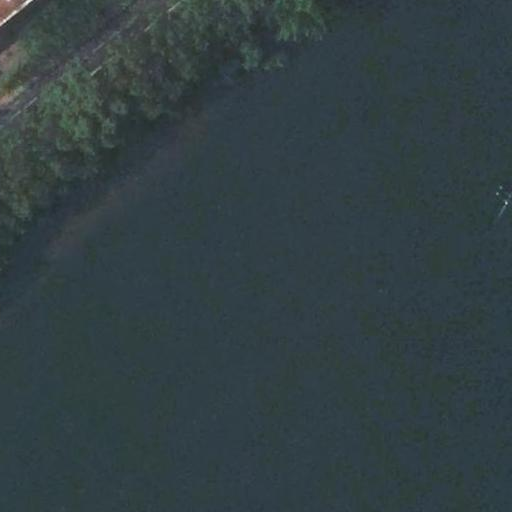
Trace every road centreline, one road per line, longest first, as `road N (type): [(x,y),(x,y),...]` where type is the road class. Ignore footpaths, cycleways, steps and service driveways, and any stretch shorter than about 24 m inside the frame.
road 1 (trunk): [(511,245),(0,285)]
road 2 (trunk): [(0,375),(406,344),(511,346)]
road 3 (primary): [(0,130),(158,0)]
